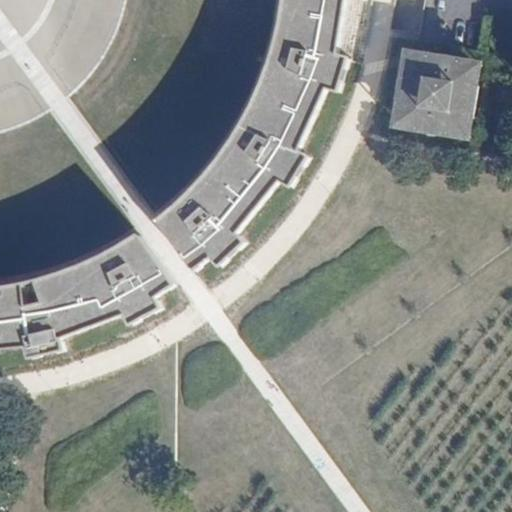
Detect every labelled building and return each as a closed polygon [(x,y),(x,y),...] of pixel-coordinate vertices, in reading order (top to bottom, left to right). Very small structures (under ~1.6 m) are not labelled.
[(289,0),(288,1),(288,3),(290,5),(292,6),(289,21),(285,23),(284,25),(285,30),(287,31),(284,46),(282,46),(279,48),(279,51),(281,54),(279,61),(277,61),(275,64),(276,68),(273,78),(271,83),(270,83),(268,84),(266,87),(268,91),(263,104),(261,104),(257,105),(256,108),(257,109),(259,112),(254,119),(251,125),(249,124),(246,125),(244,127),(243,129),(244,132),(246,134),(243,139),(241,139),(237,140),(235,142),(236,145),(238,147),(230,160),(228,158),(226,158),(224,159),(222,162),(222,165),(224,166),(214,178),(210,178),(208,179),(207,181),(207,184),(208,185),(198,196),(197,195),(192,196),(191,200),(191,202),(187,207),(181,206),(179,208),(178,210),(179,214),(173,219),(168,223),(163,220),(160,223),(195,272),(214,259),(224,268),(250,243),(242,235),(283,183),(294,190),(313,158),(303,152),(332,90),(341,94),(354,58),(342,54),(351,0),(289,0)] [(410,53),(407,76),(418,78),(422,55),(410,53)] [(464,111),(476,113),(477,105),(480,88),(470,86),(473,63),(455,60),(454,64),(437,61),(438,58),(422,55),(418,78),(407,76),(403,101),(413,103),(409,128),(424,131),(425,128),(442,131),(442,134),(460,137),(464,111)] [(470,86),(480,88),(484,65),(477,64),(473,63),(470,86)] [(398,127),(409,128),(413,103),(403,101),(398,127)] [(472,139),(476,113),(464,111),(460,137),(472,139)] [(0,352),(28,349),(31,361),(68,353),(66,340),(128,318),(133,328),(166,311),(160,298),(176,286),(147,243),(144,240),(142,239),(138,242),(138,244),(140,245),(133,249),(128,252),(124,249),(122,249),(121,251),(120,256),(115,260),(113,258),(111,257),(109,258),(108,259),(107,264),(92,271),(91,269),(87,268),(85,270),(84,273),(69,279),(66,277),(64,276),(62,277),(61,282),(44,286),(43,284),(40,283),(37,285),(36,289),(32,290),(30,290),(28,287),(26,287),(23,289),(23,292),(6,294),(5,292),(1,292),(0,292),(0,352)]
